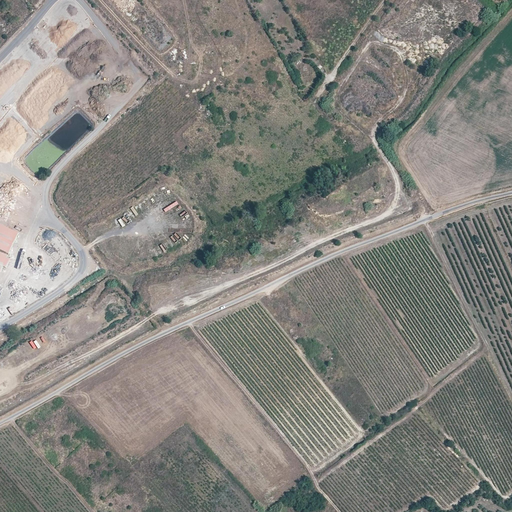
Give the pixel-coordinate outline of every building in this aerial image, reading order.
[(154,210),(159,216),(165,210),(160,205),(154,210)] [(138,217),(140,220),(152,209),(151,207),(138,217)] [(117,219),(122,227),(128,224),(125,218),(127,217),(126,214),(117,219)] [(0,271),(2,267),(6,268),(10,260),(6,259),(19,233),(0,224),(0,271)] [(184,244),(189,239),(184,234),(179,239),(184,244)] [(58,249),(65,247),(63,241),(56,243),(58,249)] [(169,246),(163,248),(165,254),(171,253),(169,246)] [(30,341),(34,349),(39,346),(36,339),(30,341)] [(30,342),(22,345),(26,353),(33,349),(30,342)] [(19,349),(13,352),(17,359),(23,355),(19,349)]
